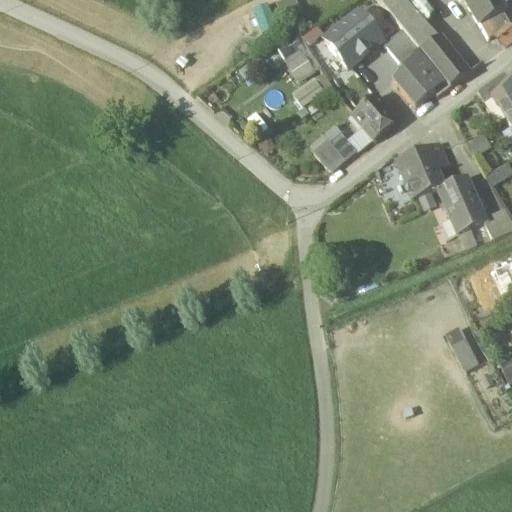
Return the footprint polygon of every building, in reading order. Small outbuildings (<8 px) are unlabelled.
[(402,6),(397,0),(373,0),(390,20),(398,29),(411,17),(402,6)] [(494,0),(469,0),(463,4),(479,32),(501,19),(505,17),(494,0)] [(268,8),(252,15),(262,41),(279,34),(268,8)] [(434,46),(411,17),(398,29),(402,35),(416,53),(420,57),(434,46)] [(343,76),(382,45),(373,34),(360,18),(321,48),(343,76)] [(501,19),(479,32),(486,42),(508,28),(501,19)] [(511,33),(509,30),(497,39),(496,46),(499,50),(505,49),(511,43),(511,33)] [(402,35),(385,49),(399,67),(416,53),(402,35)] [(466,79),(437,44),(434,46),(420,57),(435,76),(448,93),(449,93),(466,79)] [(277,55),(294,87),(312,77),(295,46),(277,55)] [(435,76),(420,57),(407,67),(408,69),(422,86),(435,76)] [(422,86),(408,69),(393,85),(416,113),(432,99),(422,86)] [(448,93),(435,76),(422,86),(432,99),(436,103),(448,93)] [(379,99),(361,77),(341,95),(358,116),(379,99)] [(501,82),(476,99),(483,110),(493,104),(492,103),(508,95),(501,82)] [(313,85),(290,100),(298,110),(320,95),(313,85)] [(511,92),(508,95),(492,103),(493,104),(507,130),(511,127),(511,92)] [(397,129),(375,102),(358,116),(351,122),(373,148),(397,129)] [(356,158),(340,139),(329,148),(342,164),(345,167),(356,158)] [(327,146),(315,156),(330,174),(342,164),(329,148),(327,146)] [(437,150),(426,154),(436,178),(446,173),(437,150)] [(426,154),(397,166),(412,205),(442,193),(436,178),(426,154)] [(466,183),(438,195),(457,240),(485,229),(466,183)] [(459,333),(445,340),(463,379),(478,372),(459,333)] [(511,368),(501,374),(508,388),(511,386),(511,368)]
